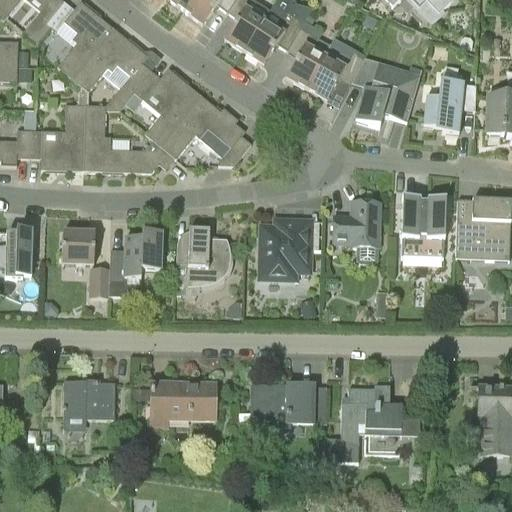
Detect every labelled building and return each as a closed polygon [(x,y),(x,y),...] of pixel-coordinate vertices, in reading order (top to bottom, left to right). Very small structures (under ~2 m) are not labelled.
[(47,28),(65,6),(57,0),(0,0),(0,22),(3,26),(23,1),(26,4),(29,0),(32,0),(45,10),(24,36),(38,47),(51,31),(47,28)] [(165,0),(165,1),(184,15),(194,0),(165,0)] [(227,17),(238,0),(194,0),(184,15),(203,29),(217,10),(225,16),(227,17)] [(224,43),(244,56),(264,24),(245,12),(251,2),(248,0),(238,0),(227,17),(228,17),(237,23),(224,43)] [(352,9),(360,1),(359,0),(349,0),(343,6),(352,9)] [(383,0),(392,8),(392,9),(393,10),(402,0),(407,0),(419,11),(426,4),(439,17),(454,2),(452,0),(383,0)] [(74,14),(65,6),(47,28),(51,31),(57,36),(64,27),(77,37),(72,44),(76,47),(57,71),(72,83),(114,33),(80,6),(74,14)] [(287,55),(302,30),(304,26),(312,14),(295,8),(286,18),(273,10),(264,24),(244,56),(264,69),(276,49),(287,55)] [(313,24),(307,21),(304,26),(309,29),(313,24)] [(286,82),(307,93),(330,50),(329,50),(317,43),(319,39),(320,36),(304,26),(302,30),(287,55),(298,61),(286,82)] [(125,109),(133,98),(151,75),(142,67),(147,60),(114,33),(72,83),(88,97),(101,80),(119,94),(105,111),(105,115),(119,115),(125,109)] [(362,67),(362,66),(364,60),(333,42),(329,50),(330,50),(307,93),(327,104),(339,84),(350,90),(362,67)] [(0,65),(17,66),(18,46),(0,45),(0,65)] [(18,55),(17,66),(17,70),(27,70),(27,56),(18,55)] [(0,85),(17,86),(17,66),(0,65),(0,85)] [(407,127),(420,82),(417,81),(406,78),(377,69),(370,93),(365,92),(355,125),(379,132),(383,120),(407,127)] [(419,73),(408,70),(406,78),(417,81),(419,73)] [(17,72),(17,86),(30,87),(31,72),(17,72)] [(160,82),(151,75),(133,98),(142,106),(148,98),(165,112),(145,139),(153,145),(160,151),(201,100),(168,73),(160,82)] [(475,115),(478,90),(464,89),(464,87),(440,85),(438,101),(426,100),(423,130),(442,132),(442,137),(459,139),(461,114),(475,115)] [(133,98),(125,109),(133,116),(142,106),(133,98)] [(511,98),(504,98),(504,101),(487,101),(486,138),(503,138),(503,141),(511,140),(511,98)] [(221,116),(201,100),(160,151),(173,162),(176,164),(195,140),(222,162),(218,167),(218,170),(233,171),(251,148),(241,140),(245,136),(235,127),(238,124),(223,112),(221,116)] [(40,174),(84,176),(85,110),(65,109),(65,140),(59,140),(58,148),(42,148),(42,135),(35,135),(29,135),(29,161),(41,162),(40,174)] [(173,162),(160,151),(153,145),(145,155),(110,154),(111,142),(105,142),(105,115),(105,111),(85,110),(84,176),(151,178),(159,168),(165,172),(173,162)] [(24,115),(24,135),(17,135),(16,145),(0,145),(0,165),(0,166),(0,170),(16,171),(17,161),(29,161),(29,135),(35,135),(35,115),(24,115)] [(388,123),(382,138),(399,145),(405,130),(388,123)] [(401,263),(443,264),(443,243),(444,243),(446,202),(427,202),(427,205),(420,205),(420,201),(402,201),(400,242),(401,242),(401,263)] [(509,264),(511,204),(472,203),(472,204),(457,204),(455,263),(509,264)] [(350,252),(357,252),(356,264),(359,268),(375,268),(378,265),(378,252),(379,252),(380,207),(351,206),(351,222),(346,222),(346,221),(333,220),(332,248),(350,249),(350,252)] [(309,275),(310,226),(289,226),(289,232),(262,231),(260,282),(285,283),(285,275),(309,275)] [(188,290),(192,290),(204,289),(215,286),(221,282),(224,278),(227,273),(229,264),(229,254),(226,245),(209,244),(209,234),(189,233),(188,267),(176,267),(175,285),(187,285),(187,298),(188,298),(188,290)] [(0,272),(5,274),(4,284),(22,284),(22,282),(31,282),(32,245),(27,245),(27,237),(0,236),(0,272)] [(62,236),(61,268),(93,269),(94,237),(62,236)] [(124,283),(139,283),(140,283),(141,274),(160,275),(161,236),(142,236),(142,242),(125,241),(125,255),(110,255),(109,273),(109,287),(124,288),(124,283)] [(108,301),(109,287),(109,273),(91,272),(90,302),(108,302),(108,301)] [(298,307),(303,324),(316,321),(312,304),(298,307)] [(57,312),(51,306),(43,306),(43,320),(57,320),(57,312)] [(240,322),(241,307),(233,307),(225,314),(225,321),(240,322)] [(375,312),(375,321),(385,322),(385,312),(375,312)] [(85,426),(85,424),(114,424),(115,387),(97,387),(97,386),(64,386),(63,423),(70,423),(69,426),(85,426)] [(214,426),(215,392),(169,391),(169,387),(151,387),(150,433),(168,433),(168,425),(214,426)] [(313,429),(313,389),(287,389),(287,395),(278,395),(278,391),(252,390),(251,418),(238,418),(238,430),(251,430),(251,432),(290,432),(290,428),(313,429)] [(341,408),(340,443),(326,443),(325,466),(357,467),(358,429),(364,429),(364,432),(400,433),(401,409),(389,409),(389,390),(374,390),(374,393),(348,393),(347,408),(341,408)] [(511,419),(511,391),(479,391),(478,459),(511,459),(511,426),(510,426),(510,419),(511,419)] [(150,393),(133,393),(133,405),(150,405),(150,393)] [(127,461),(110,461),(110,473),(127,473),(127,461)]
